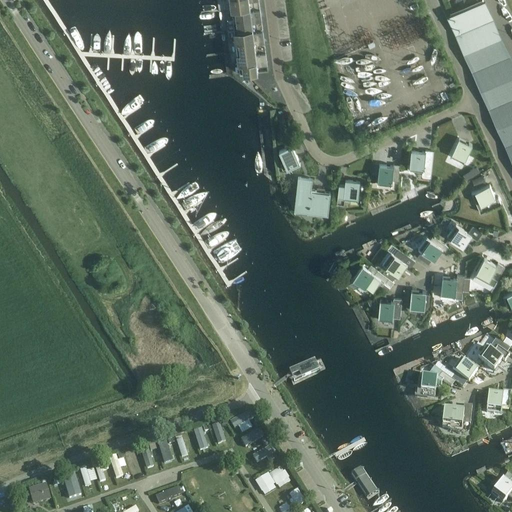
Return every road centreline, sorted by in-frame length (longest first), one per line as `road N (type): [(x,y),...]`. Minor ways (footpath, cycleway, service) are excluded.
road 1 (residential): [(260,391),(4,0)]
road 2 (residential): [(476,102),(342,161),(325,159),(282,77),(270,0)]
road 3 (residential): [(260,391),(0,488)]
road 4 (residential): [(335,511),(260,391)]
road 5 (residential): [(395,288),(511,236)]
